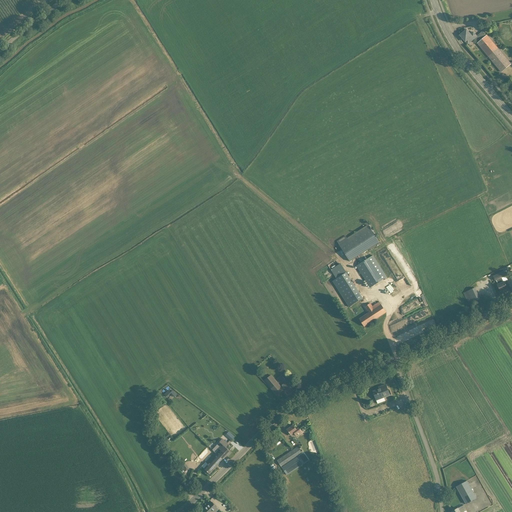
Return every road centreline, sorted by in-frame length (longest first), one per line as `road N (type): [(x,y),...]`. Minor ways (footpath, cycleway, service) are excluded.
road 1 (unclassified): [(395,359),(279,415),(178,511)]
road 2 (unclassified): [(441,511),(436,469),(395,359)]
road 3 (tertiary): [(511,116),(450,39),(432,0)]
road 4 (unclassified): [(511,303),(395,359)]
